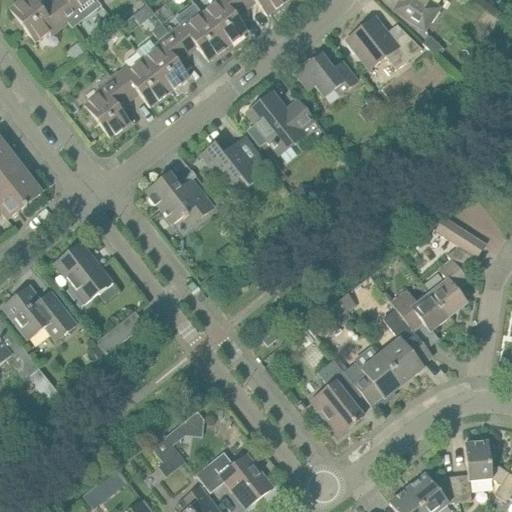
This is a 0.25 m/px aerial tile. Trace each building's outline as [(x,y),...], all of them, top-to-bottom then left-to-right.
[(57,33),(67,24),(52,4),(42,12),(32,0),(22,0),(9,11),(15,19),(12,21),(20,31),(23,29),(35,44),(54,29),(57,33)] [(95,0),(56,0),(52,4),(67,24),(71,29),(100,6),(95,0)] [(234,16),(244,8),(237,0),(220,0),(202,15),(227,48),(247,33),(234,16)] [(266,17),(286,2),(284,0),(237,0),(244,8),(254,1),(266,17)] [(429,0),(399,0),(400,1),(393,11),(424,32),(439,9),(428,2),(429,0)] [(175,30),(169,34),(185,54),(195,47),(198,50),(208,63),(227,48),(202,15),(193,4),(185,11),(175,19),(180,26),(175,30)] [(422,51),(411,40),(396,26),(387,34),(375,19),(345,42),(368,71),(385,58),(396,71),(422,51)] [(171,24),(165,29),(169,34),(175,30),(171,24)] [(137,53),(143,61),(169,94),(188,79),(175,62),(185,54),(169,34),(159,42),(162,46),(157,49),(152,42),(137,53)] [(422,45),(434,57),(442,49),(430,37),(422,45)] [(79,42),(68,51),(75,59),(86,50),(79,42)] [(357,83),(354,79),(342,64),(333,71),(321,56),(295,76),(308,92),(315,87),(324,98),(335,90),(340,96),(357,83)] [(111,80),(127,100),(136,92),(149,109),(169,94),(143,61),(124,75),(121,72),(111,80)] [(127,100),(111,80),(100,88),(103,92),(84,107),(90,115),(87,117),(95,128),(98,126),(110,140),(130,124),(117,108),(127,100)] [(272,94),(246,114),(255,126),(249,131),(249,135),(257,145),(261,145),(266,141),(279,157),(295,144),(296,146),(308,137),(324,158),(336,150),(314,122),(313,122),(310,118),(297,102),(285,111),(272,94)] [(372,98),(365,103),(368,106),(375,116),(382,111),(372,98)] [(0,179),(16,168),(8,158),(11,156),(0,141),(0,179)] [(247,189),(270,171),(270,169),(257,154),(248,161),(235,144),(221,154),(214,145),(200,156),(212,172),(226,190),(239,179),(247,189)] [(23,177),(16,168),(0,179),(0,213),(6,222),(41,194),(25,174),(23,177)] [(188,228),(201,218),(213,209),(191,181),(180,190),(168,175),(146,193),(172,226),(181,219),(188,228)] [(443,220),(435,233),(448,242),(457,228),(443,220)] [(446,281),(429,295),(448,319),(466,305),(455,291),(467,282),(458,271),(474,258),(476,259),(484,246),(468,235),(467,234),(458,248),(446,257),(450,261),(439,271),(446,281)] [(96,292),(109,281),(80,244),(53,265),(54,266),(57,264),(73,285),(70,287),(85,306),(98,295),(96,292)] [(27,288),(2,308),(15,323),(28,341),(44,329),(55,343),(76,327),(64,311),(52,320),(38,302),(27,288)] [(389,303),(392,307),(412,332),(422,324),(429,334),(448,319),(429,295),(416,305),(405,290),(389,303)] [(347,295),(337,302),(347,315),(357,307),(347,295)] [(351,319),(347,315),(337,302),(328,310),(341,327),(351,319)] [(398,341),(380,356),(403,385),(423,370),(420,367),(432,358),(412,332),(392,307),(395,311),(382,321),(398,341)] [(144,326),(134,313),(97,343),(107,356),(144,326)] [(0,328),(0,365),(5,362),(22,383),(39,370),(16,341),(3,325),(0,328)] [(260,338),(267,348),(276,340),(269,331),(260,338)] [(302,352),(315,342),(305,331),(293,341),(302,352)] [(384,401),(403,385),(380,356),(361,370),(356,363),(343,373),(370,407),(382,397),(384,401)] [(354,388),(333,361),(317,374),(328,389),(310,403),(337,438),(363,418),(345,395),(354,388)] [(35,387),(34,388),(45,403),(46,402),(57,394),(57,393),(46,379),(35,387)] [(178,428),(165,439),(171,448),(185,437),(178,428)] [(171,448),(165,439),(150,450),(170,475),(184,464),(171,448)] [(501,486),(508,474),(497,468),(490,468),(488,443),(464,445),(467,476),(456,478),(458,504),(471,502),(469,483),(492,480),(501,486)] [(232,466),(223,454),(195,476),(209,495),(225,482),(246,509),(245,509),(246,510),(272,490),(245,457),(247,456),(246,455),(232,466)] [(117,471),(92,490),(103,503),(127,483),(117,471)] [(511,476),(508,474),(501,486),(494,496),(506,504),(511,494),(511,476)] [(407,490),(424,511),(439,511),(448,505),(458,504),(456,478),(442,479),(433,486),(425,475),(407,490)] [(217,511),(199,489),(179,504),(185,511),(217,511)] [(394,511),(424,511),(407,490),(388,505),(394,511)] [(149,511),(142,502),(129,511),(149,511)]
